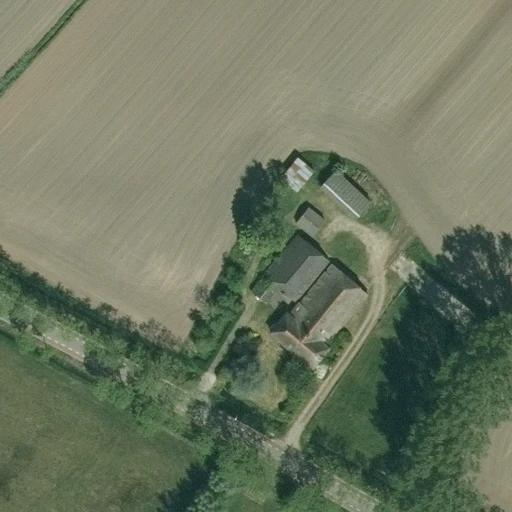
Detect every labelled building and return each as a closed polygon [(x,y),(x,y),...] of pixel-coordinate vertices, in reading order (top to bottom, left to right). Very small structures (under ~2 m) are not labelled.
[(282,174),(295,190),(310,177),(297,161),(282,174)] [(358,220),(370,206),(334,174),(322,187),(358,220)] [(311,235),(324,220),(308,207),(295,222),(311,235)] [(294,300),(328,260),(298,235),(251,290),(265,301),(278,286),(294,300)] [(324,345),(367,294),(332,265),(289,316),(286,313),(270,332),(312,367),(328,348),(324,345)]
